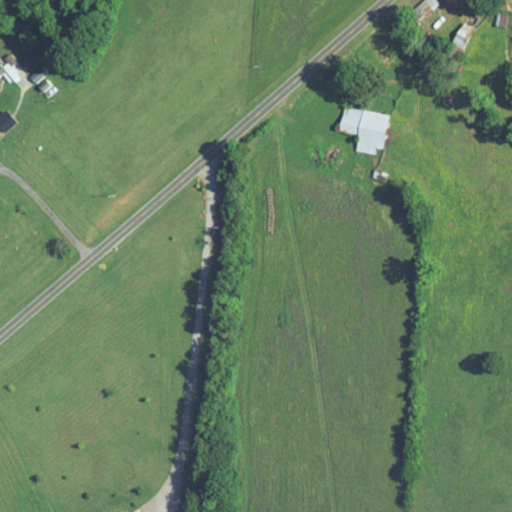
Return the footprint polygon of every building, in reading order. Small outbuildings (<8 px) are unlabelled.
[(420,21),(439,2),(436,0),(421,0),(410,11),(420,21)] [(474,27),(463,21),(452,42),(463,48),(474,27)] [(38,61),(31,51),(4,69),(11,79),(38,61)] [(34,83),(46,73),(39,65),(28,76),(34,83)] [(383,149),(388,114),(343,106),(339,131),(357,134),(354,151),(374,154),(375,148),(383,149)]
